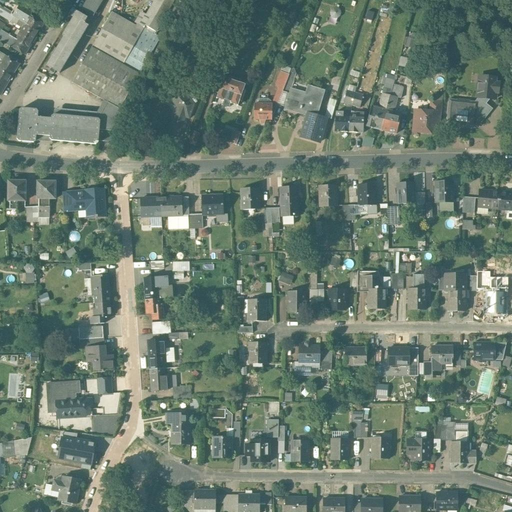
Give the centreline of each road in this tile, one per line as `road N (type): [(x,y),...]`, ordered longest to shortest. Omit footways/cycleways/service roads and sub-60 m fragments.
road 1 (residential): [(511,159),(120,164)]
road 2 (residential): [(89,511),(131,428),(136,388),(120,164)]
road 3 (residential): [(511,490),(453,478),(221,479),(181,470)]
road 4 (residential): [(511,328),(279,329)]
road 5 (residential): [(72,0),(0,125)]
road 6 (residential): [(120,164),(0,153)]
